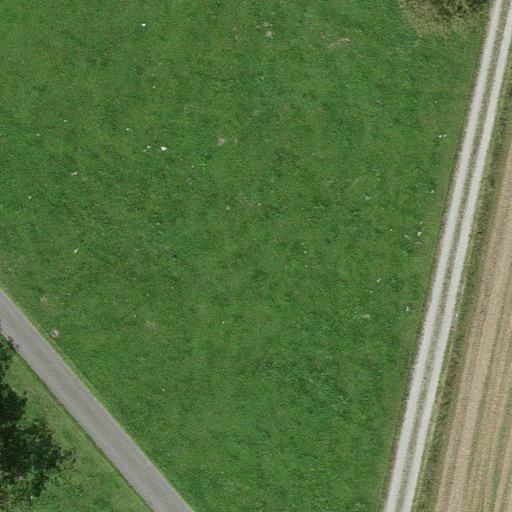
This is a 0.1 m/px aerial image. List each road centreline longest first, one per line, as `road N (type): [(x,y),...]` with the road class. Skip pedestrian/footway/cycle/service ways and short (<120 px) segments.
road 1 (track): [(405,511),(511,1)]
road 2 (unclassified): [(192,511),(0,295)]
